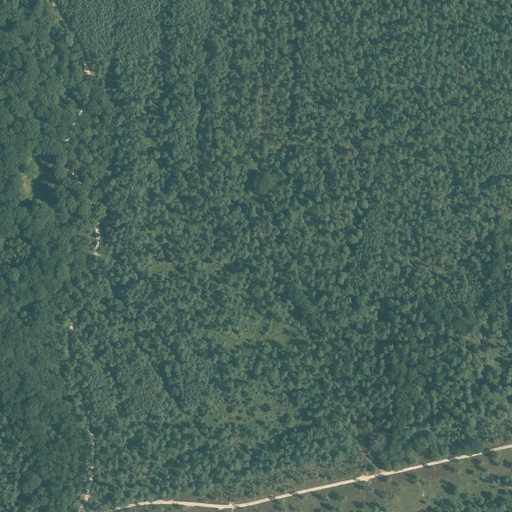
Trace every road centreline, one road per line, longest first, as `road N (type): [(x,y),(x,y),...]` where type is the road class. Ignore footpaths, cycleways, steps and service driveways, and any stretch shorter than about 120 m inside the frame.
road 1 (track): [(81,511),(93,441),(69,331),(97,230),(65,147),(89,89),(85,63),(51,0)]
road 2 (track): [(384,474),(360,449),(355,418),(268,250),(256,211),(264,0)]
road 3 (track): [(511,446),(235,506),(140,503),(102,511)]
